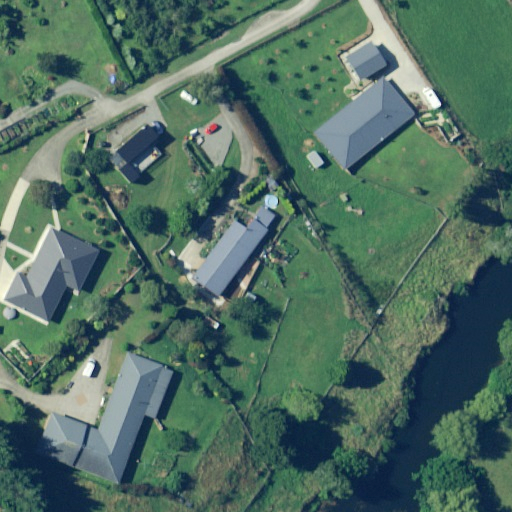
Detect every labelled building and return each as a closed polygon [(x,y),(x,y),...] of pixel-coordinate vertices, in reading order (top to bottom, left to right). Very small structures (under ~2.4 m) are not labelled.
[(382,67),(367,43),(338,61),(354,85),(382,67)] [(270,72),(267,56),(251,60),(253,68),(257,67),(259,74),(270,72)] [(250,86),(245,74),(235,79),(240,91),(250,86)] [(223,130),(214,119),(201,130),(210,141),(223,130)] [(272,217),(259,207),(252,217),(240,209),(189,279),(214,297),(272,217)] [(168,373),(123,355),(93,431),(47,413),(31,454),(112,485),(139,415),(150,420),(168,373)]
